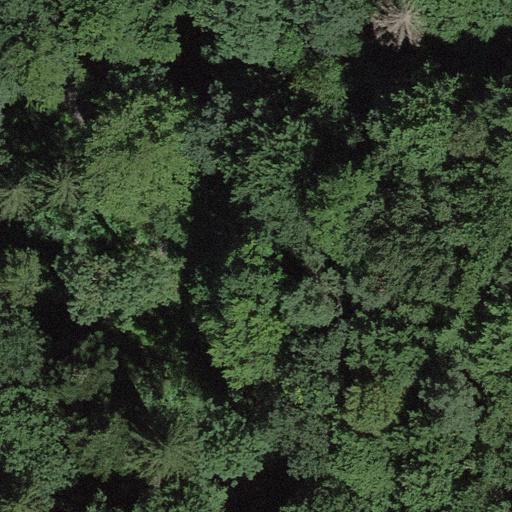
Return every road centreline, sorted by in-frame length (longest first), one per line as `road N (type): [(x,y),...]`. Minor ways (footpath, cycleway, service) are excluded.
road 1 (track): [(340,511),(155,0)]
road 2 (track): [(0,27),(322,449)]
